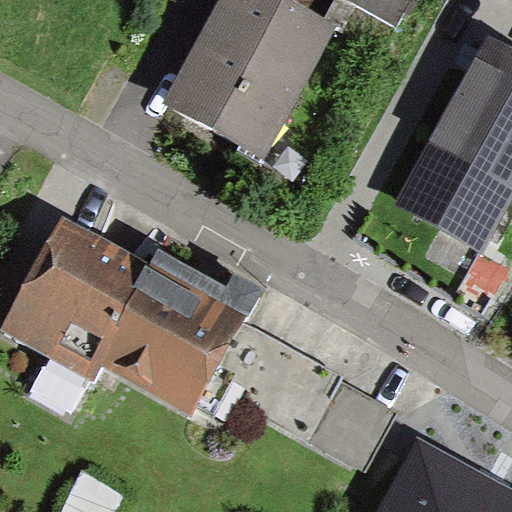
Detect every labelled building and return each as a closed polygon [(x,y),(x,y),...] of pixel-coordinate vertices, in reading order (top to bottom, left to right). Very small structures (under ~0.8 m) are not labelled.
[(220,0),(162,106),(261,156),(339,25),(325,17),(295,0),(220,0)] [(413,0),(334,0),(325,17),(339,25),(388,52),(417,2),(413,0)] [(397,206),(479,252),(511,193),(511,49),(492,38),(397,206)] [(264,288),(235,272),(227,285),(162,248),(152,266),(65,217),(1,328),(94,381),(101,368),(190,418),(264,288)] [(481,253),(459,291),(465,294),(460,303),(483,317),(510,270),(481,253)] [(225,397),(359,473),(398,413),(340,377),(343,374),(262,330),(225,397)] [(511,511),(511,491),(417,443),(381,511),(511,511)] [(114,511),(124,493),(82,472),(61,511),(114,511)]
